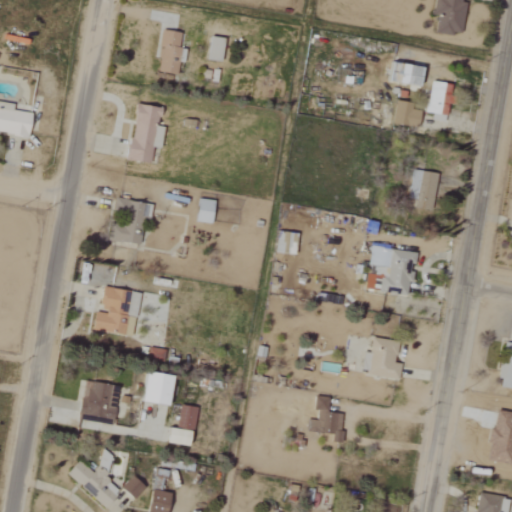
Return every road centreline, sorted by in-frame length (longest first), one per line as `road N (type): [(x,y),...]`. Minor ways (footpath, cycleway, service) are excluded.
road 1 (residential): [(6,511),(99,0)]
road 2 (tertiary): [(420,511),(469,277),(511,5)]
